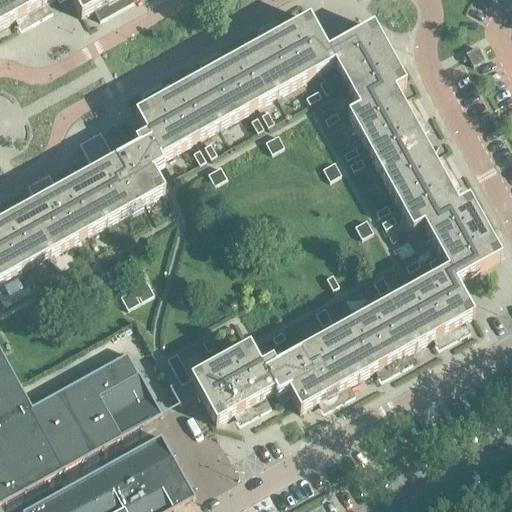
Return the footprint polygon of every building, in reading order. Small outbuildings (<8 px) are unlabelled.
[(133,0),(0,0),(0,32),(21,20),(27,31),(52,17),(46,6),(55,1),(59,7),(70,1),(81,22),(105,8),(114,25),(139,10),(133,0)] [(406,90),(373,31),(328,56),(309,23),(285,36),(276,19),(255,31),(264,48),(252,55),(277,101),(334,69),(341,82),(345,90),(358,114),(359,115),(394,95),(395,96),(406,90)] [(277,101),(252,55),(228,68),(219,51),(197,63),(207,80),(194,86),(220,133),(277,101)] [(484,64),(482,60),(477,51),(465,57),(473,70),(484,64)] [(162,165),(195,146),(220,133),(194,86),(170,100),(161,83),(140,95),(149,111),(135,119),(146,139),(145,140),(134,146),(138,152),(116,164),(100,137),(79,149),(94,176),(81,183),(107,229),(165,197),(154,177),(165,171),(162,165)] [(426,152),(416,135),(413,130),(430,120),(418,99),(401,108),(395,96),(394,95),(359,115),(358,114),(347,120),(379,178),(426,152)] [(457,209),(445,187),(462,178),(450,157),(433,166),(426,152),(379,178),(412,236),(423,230),(422,230),(458,210),(457,209)] [(107,229),(81,183),(58,196),(49,179),(27,191),(36,208),(23,215),(49,261),(107,229)] [(456,288),(501,263),(468,203),(457,209),(458,210),(422,230),(423,230),(442,264),(448,275),(390,307),(415,353),(439,340),(447,355),(472,341),(464,326),(474,321),(456,288)] [(0,288),(49,261),(23,215),(0,228),(0,227),(0,288)] [(140,274),(133,261),(120,268),(128,281),(140,274)] [(125,282),(118,269),(106,276),(113,288),(125,282)] [(147,287),(140,274),(128,281),(135,294),(147,287)] [(125,282),(113,289),(121,302),(133,295),(125,282)] [(154,300),(147,287),(135,294),(142,306),(154,300)] [(133,295),(121,302),(128,314),(140,308),(133,295)] [(415,353),(390,307),(332,339),(358,385),(381,372),(389,387),(415,373),(406,358),(415,353)] [(332,339),(276,370),(275,371),(291,400),(291,401),(300,417),(323,404),(334,424),(360,409),(349,390),(358,385),(332,339)] [(291,400),(275,371),(276,370),(272,364),(261,371),(249,350),(190,383),(216,429),(240,416),(251,437),(276,422),(265,402),(274,397),(280,407),(291,401),(291,400)] [(162,419),(128,358),(32,411),(0,352),(0,508),(152,424),(162,419)] [(176,511),(195,501),(161,439),(29,511),(176,511)]
